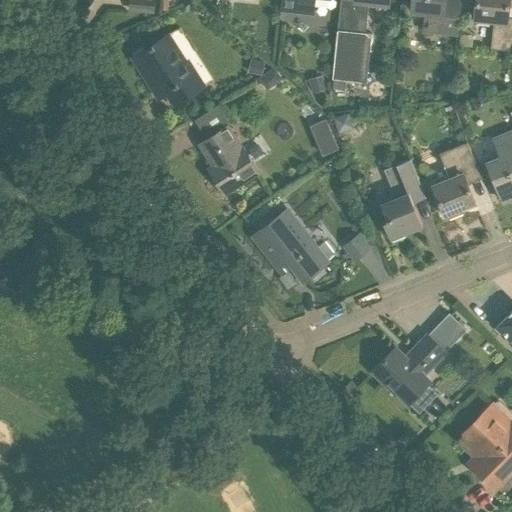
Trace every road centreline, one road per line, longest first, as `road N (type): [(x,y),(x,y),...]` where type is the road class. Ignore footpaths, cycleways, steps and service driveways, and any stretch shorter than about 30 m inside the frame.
road 1 (unclassified): [(271,351),(95,94),(53,0)]
road 2 (residential): [(511,256),(271,351)]
road 3 (residential): [(431,511),(271,351)]
